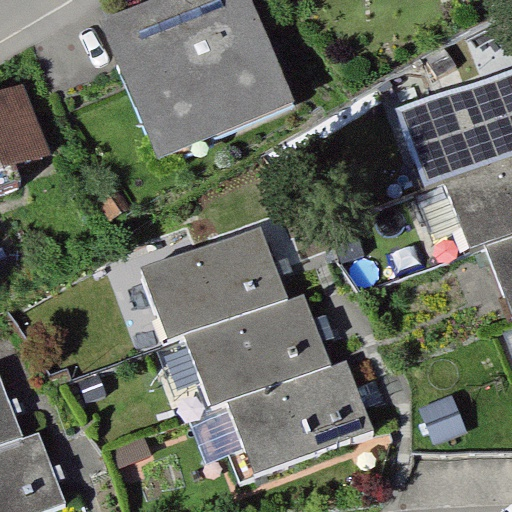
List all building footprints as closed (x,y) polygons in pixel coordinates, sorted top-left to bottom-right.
[(297,124),(250,0),(196,0),(102,35),(156,177),(297,124)] [(511,91),(406,126),(428,194),(454,185),(476,255),(499,247),(511,288),(511,91)] [(0,190),(56,167),(25,93),(0,103),(0,190)] [(291,317),(261,233),(142,274),(175,370),(195,363),(241,497),(382,449),(353,367),(334,373),(312,310),(291,317)] [(73,511),(17,360),(0,365),(0,511),(73,511)]
